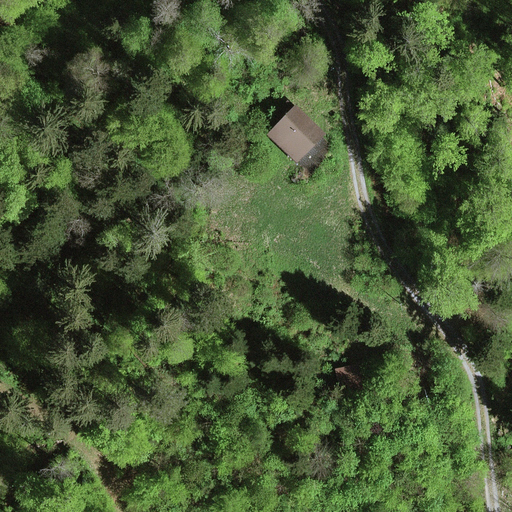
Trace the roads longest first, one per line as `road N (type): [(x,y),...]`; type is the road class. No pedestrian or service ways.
road 1 (track): [(494,511),(470,364),(407,283),(366,202),(343,53),(315,0)]
road 2 (track): [(0,379),(88,449),(124,511)]
